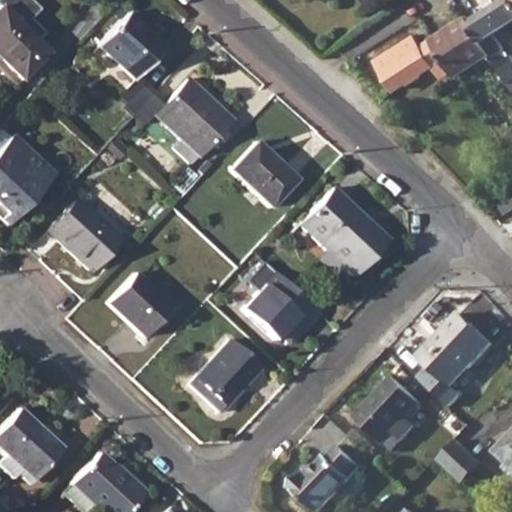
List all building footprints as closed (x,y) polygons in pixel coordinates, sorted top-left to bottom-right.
[(511,0),(499,0),(468,20),(490,54),(511,88),(511,58),(510,56),(508,57),(493,35),(509,25),(511,29),(511,0)] [(0,8),(0,63),(18,81),(44,54),(0,8)] [(124,15),(94,47),(131,81),(161,48),(124,15)] [(466,16),(431,38),(432,40),(452,71),(455,76),(490,54),(468,20),(466,16)] [(394,90),(405,83),(422,73),(433,66),(441,79),(452,71),(432,40),(421,47),(414,37),(375,60),(394,90)] [(354,58),(347,63),(355,71),(360,65),(354,58)] [(422,73),(405,83),(408,87),(425,77),(422,73)] [(160,109),(153,117),(178,142),(172,150),(189,166),(230,121),(186,81),(160,109)] [(122,106),(133,116),(149,98),(139,89),(122,106)] [(149,98),(133,116),(144,126),(153,117),(160,109),(149,98)] [(0,223),(3,226),(50,176),(11,138),(0,149),(0,223)] [(254,144),(228,172),(267,209),(293,180),(254,144)] [(186,169),(171,186),(178,193),(193,176),(186,169)] [(329,190),(297,227),(350,277),(383,241),(329,190)] [(511,199),(499,207),(504,216),(511,210),(511,199)] [(75,200),(44,233),(88,273),(119,240),(75,200)] [(254,290),(236,310),(274,343),(281,335),(290,343),(316,315),(260,266),(245,282),(254,290)] [(131,274),(105,304),(141,338),(169,309),(131,274)] [(459,316),(419,358),(451,388),(492,345),(459,316)] [(227,341),(187,385),(217,413),(258,369),(227,341)] [(382,444),(393,434),(406,418),(419,404),(391,378),(355,419),(382,444)] [(16,410),(0,426),(0,453),(30,481),(59,450),(16,410)] [(406,418),(393,434),(403,442),(416,427),(406,418)] [(502,468),(511,476),(511,434),(496,452),(507,462),(502,468)] [(470,455),(456,442),(437,462),(451,475),(470,455)] [(307,468),(289,488),(315,511),(320,511),(350,480),(348,478),(358,467),(358,466),(337,447),(336,447),(326,457),(325,456),(312,471),(310,471),(307,468)] [(97,454),(68,484),(89,504),(97,511),(123,511),(142,492),(113,465),(111,467),(97,454)] [(481,465),(470,455),(451,475),(463,485),(481,465)] [(80,511),(89,504),(68,484),(60,493),(79,511),(80,511)]
